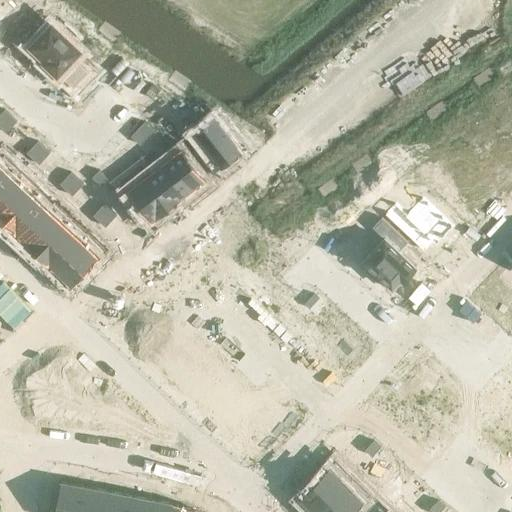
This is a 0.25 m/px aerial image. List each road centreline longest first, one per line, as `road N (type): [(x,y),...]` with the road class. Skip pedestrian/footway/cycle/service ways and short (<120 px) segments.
road 1 (residential): [(245,495),(511,223)]
road 2 (residential): [(245,495),(0,251)]
road 3 (residential): [(245,495),(0,442)]
road 4 (residential): [(155,62),(84,133),(0,61)]
road 5 (unknown): [(100,117),(207,200)]
